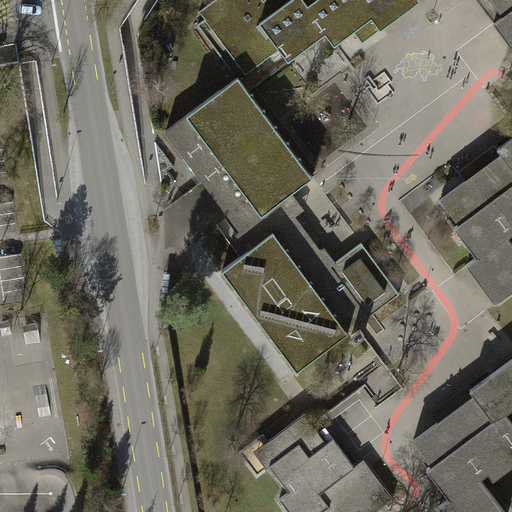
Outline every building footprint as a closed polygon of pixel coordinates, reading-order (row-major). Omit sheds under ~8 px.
[(225,0),(202,17),(246,77),(278,54),(286,66),(323,40),(331,51),(362,28),(371,21),(380,34),(420,5),(415,0),(271,0),(264,5),(260,0),(225,0)] [(511,0),(473,0),(511,53),(511,0)] [(282,199),(312,178),(239,80),(165,134),(252,252),(297,219),(282,199)] [(511,145),(496,157),(500,162),(436,208),(476,263),(466,270),(496,312),(511,300),(511,252),(507,245),(511,241),(511,145)] [(224,272),(298,372),(400,297),(362,245),(332,267),(297,219),(252,252),(224,272)] [(474,400),(412,445),(452,500),(439,509),(441,511),(500,511),(479,482),(487,476),(493,484),(511,470),(511,427),(504,416),(511,410),(511,363),(470,394),(474,400)] [(278,504),(283,511),(379,511),(392,503),(365,464),(355,471),(313,412),(268,445),(263,439),(239,456),(257,480),(271,470),(290,496),(278,504)]
